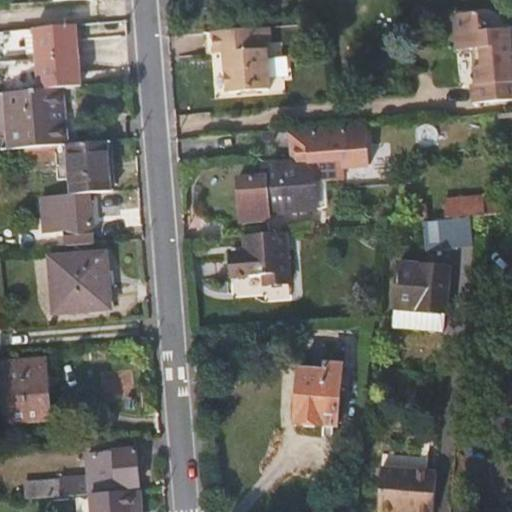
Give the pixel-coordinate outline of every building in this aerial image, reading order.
[(481,8),(455,11),(458,39),(459,48),(475,46),(482,45),(484,63),(477,64),(478,79),(474,80),(475,99),(511,94),(511,41),(510,23),(483,26),(481,8)] [(60,24),(35,26),(40,89),(76,86),(82,85),(76,23),(60,24)] [(272,41),(271,26),(263,27),(265,42),(272,41)] [(270,90),(265,42),(263,27),(213,31),(215,53),(224,52),(228,93),(270,90)] [(206,54),(215,53),(213,31),(204,32),(206,54)] [(475,46),(477,64),(484,63),(482,45),(475,46)] [(81,143),(76,86),(40,89),(23,91),(28,147),(81,143)] [(370,124),(340,127),(340,128),(291,133),(293,156),(293,162),(317,159),(346,157),(346,165),(373,163),(370,124)] [(234,152),(233,136),(202,138),(204,155),(234,152)] [(73,177),(74,193),(91,192),(116,190),(112,140),(81,143),(28,147),(29,159),(58,156),(61,178),(73,177)] [(317,159),(293,162),(267,164),(268,175),(241,177),(244,221),(272,219),(271,212),(318,210),(318,209),(324,209),(329,209),(328,180),(318,180),(317,159)] [(96,243),(91,192),(74,193),(35,197),(39,231),(60,228),(62,246),(96,243)] [(441,211),(441,218),(476,215),(487,214),(485,195),(447,198),(447,210),(441,211)] [(415,204),(417,220),(425,219),(428,219),(426,203),(415,204)] [(426,230),(428,248),(474,243),(476,215),(441,218),(428,219),(425,219),(426,230)] [(412,232),(426,230),(425,219),(417,220),(410,221),(411,231),(412,232)] [(411,231),(410,221),(383,223),(384,233),(411,231)] [(291,280),(288,231),(244,234),(246,252),(237,253),(238,275),(267,272),(268,282),(291,280)] [(105,254),(54,259),(58,310),(109,305),(105,254)] [(449,266),(399,263),(394,328),(436,331),(438,317),(445,318),(449,266)] [(5,362),(8,400),(48,397),(45,358),(5,362)] [(343,365),(309,362),(308,370),(300,369),(296,422),(338,425),(343,365)] [(49,419),(48,397),(8,400),(10,422),(49,419)] [(63,480),(48,482),(49,497),(92,493),(92,490),(141,485),(138,449),(131,450),(115,451),(90,454),(91,476),(63,478),(63,480)] [(415,511),(433,511),(437,472),(427,471),(382,467),(378,511),(399,511),(401,510),(415,511)] [(29,484),(30,499),(49,497),(48,482),(29,484)] [(144,509),(142,489),(92,493),(94,511),(136,511),(136,510),(144,509)]
